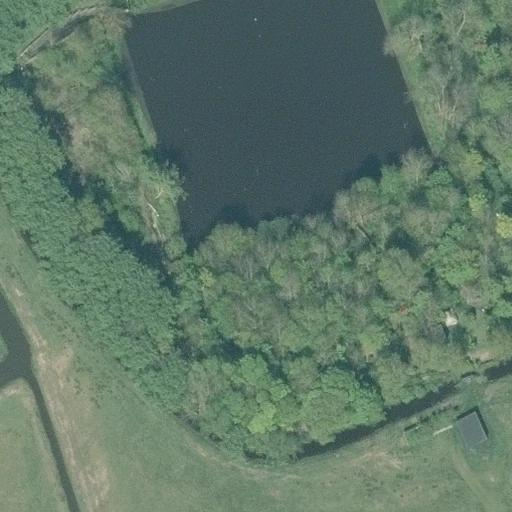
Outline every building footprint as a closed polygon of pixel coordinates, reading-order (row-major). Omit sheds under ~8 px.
[(401,306),(401,316),(417,317),(417,306),(401,306)] [(404,338),(412,361),(429,355),(420,332),(404,338)] [(424,338),(430,353),(446,347),(440,332),(424,338)] [(398,340),(373,349),(378,362),(403,352),(398,340)] [(408,448),(453,429),(448,419),(403,438),(408,448)] [(467,454),(486,446),(475,420),(456,428),(467,454)]
